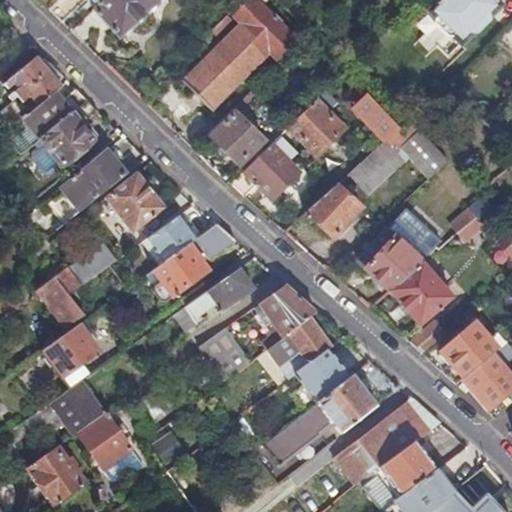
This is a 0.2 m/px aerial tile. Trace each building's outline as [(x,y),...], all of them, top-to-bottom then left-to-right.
[(37,0),(47,10),(58,0),(37,0)] [(83,3),(80,0),(58,0),(47,10),(62,23),(83,3)] [(104,0),(94,10),(71,32),(82,43),(103,23),(119,40),(161,1),(159,0),(104,0)] [(86,0),(86,1),(94,10),(104,0),(86,0)] [(269,15),(261,6),(266,0),(241,0),(240,2),(245,7),(234,19),(240,26),(227,39),(225,37),(223,38),(225,41),(212,53),(210,51),(209,52),(211,55),(198,67),(196,65),(194,67),(196,69),(183,81),(181,79),(179,81),(212,114),(213,113),(211,111),(224,98),(226,100),(228,98),(226,96),(239,83),(241,86),(242,84),(240,82),(253,69),(255,71),(257,70),(254,67),(268,54),(275,61),(295,42),(279,25),(281,23),(271,13),(269,15)] [(462,47),(503,5),(497,0),(438,0),(428,11),(434,19),(434,23),(448,38),(454,38),(462,47)] [(230,23),(225,17),(211,31),(216,37),(230,23)] [(0,33),(5,39),(14,31),(8,26),(0,33)] [(18,89),(7,98),(11,102),(16,98),(30,114),(54,93),(61,88),(35,57),(3,85),(7,90),(14,84),(18,89)] [(345,73),(337,81),(358,103),(365,96),(345,73)] [(454,82),(447,89),(483,123),(490,116),(482,108),(484,106),(465,88),(462,91),(454,82)] [(0,117),(11,130),(4,136),(20,155),(39,141),(44,137),(43,135),(70,114),(71,115),(87,102),(75,91),(61,102),(54,93),(30,114),(16,98),(11,102),(0,111),(0,117)] [(374,133),(376,132),(385,142),(386,143),(399,131),(365,96),(358,103),(352,109),(374,133)] [(317,157),(344,130),(316,101),(289,128),(317,157)] [(43,135),(44,137),(39,141),(60,167),(91,141),(80,127),(98,113),(87,102),(71,115),(70,114),(43,135)] [(210,138),(238,167),(263,142),(235,113),(210,138)] [(428,123),(422,116),(414,124),(420,131),(421,131),(428,123)] [(385,142),(379,147),(370,156),(387,175),(403,161),(396,153),(402,148),(420,131),(414,124),(403,136),(399,131),(386,143),(385,142)] [(420,131),(402,148),(429,179),(446,162),(421,131),(420,131)] [(271,202),(298,175),(270,146),(243,173),(230,186),(244,198),(256,186),(271,202)] [(77,183),(65,194),(80,213),(126,176),(106,152),(74,179),(77,183)] [(370,156),(348,174),(367,194),(387,175),(370,156)] [(131,234),(163,209),(137,174),(105,200),(131,234)] [(335,186),(331,190),(304,214),(333,240),(361,209),(335,186)] [(469,210),(451,227),(457,234),(476,218),(469,210)] [(178,218),(147,240),(164,264),(216,226),(205,216),(190,227),(192,231),(189,233),(178,218)] [(511,225),(497,241),(496,242),(511,260),(511,225)] [(216,226),(164,264),(153,273),(160,283),(154,286),(153,293),(159,301),(164,302),(171,298),(171,299),(207,273),(196,258),(203,253),(209,262),(235,242),(216,226)] [(386,231),(356,263),(388,293),(422,264),(386,231)] [(103,245),(70,269),(83,287),(109,268),(116,263),(103,245)] [(419,329),(453,300),(422,264),(388,293),(419,329)] [(35,292),(66,329),(84,317),(68,298),(81,288),(66,269),(35,292)] [(254,291),(239,270),(185,308),(193,321),(215,306),(220,314),(254,291)] [(272,335),(261,344),(266,351),(288,335),(287,334),(307,319),(307,320),(316,314),(285,287),(258,306),(262,312),(258,314),(262,320),(266,318),(273,327),(269,331),(272,335)] [(85,319),(86,319),(42,351),(62,379),(97,353),(94,348),(98,341),(118,327),(103,306),(85,319)] [(287,334),(288,335),(266,351),(288,380),(294,375),(327,351),(327,352),(330,350),(307,320),(307,319),(287,334)] [(446,334),(435,322),(409,344),(421,355),(446,334)] [(474,323),(440,352),(462,380),(493,354),(498,350),(474,323)] [(223,330),(197,348),(223,383),(249,364),(223,330)] [(327,351),(294,375),(316,404),(348,380),(327,352),(327,351)] [(462,380),(460,381),(487,413),(511,391),(511,377),(493,354),(462,380)] [(304,414),(305,415),(264,446),(265,447),(280,466),(319,434),(311,423),(324,413),(340,436),(376,407),(353,377),(353,376),(348,380),(316,404),(304,414)] [(89,395),(80,383),(48,405),(71,437),(73,436),(76,434),(103,415),(89,395)] [(439,424),(412,400),(359,443),(377,469),(378,470),(414,443),(439,424)] [(103,472),(132,451),(104,414),(103,415),(76,434),(87,449),(82,453),(90,464),(95,461),(103,472)] [(243,418),(234,423),(257,453),(265,447),(264,446),(243,418)] [(71,437),(68,440),(71,445),(77,441),(73,436),(71,437)] [(159,439),(148,447),(163,467),(174,460),(159,439)] [(358,443),(335,461),(354,485),(377,469),(359,443),(358,443)] [(381,474),(361,488),(378,511),(380,511),(392,504),(435,472),(414,443),(378,470),(381,474)] [(56,448),(28,468),(56,507),(85,485),(73,469),(76,467),(70,459),(65,462),(56,448)] [(299,483),(330,462),(322,450),(291,472),(299,483)] [(428,511),(452,494),(435,472),(392,504),(398,511),(428,511)] [(472,511),(468,511),(452,494),(428,511),(499,511),(486,498),(472,511)]
